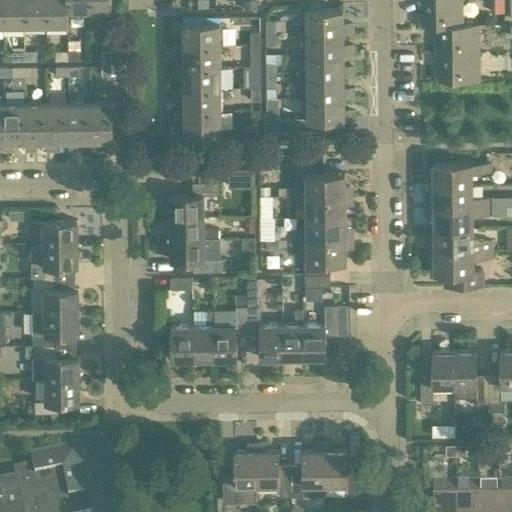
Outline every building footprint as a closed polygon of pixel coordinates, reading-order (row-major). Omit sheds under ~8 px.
[(2,0),(3,24),(24,24),(24,0),(2,0)] [(24,0),(24,24),(25,24),(46,23),(45,0),(24,0)] [(45,0),(46,23),(68,23),(68,9),(67,9),(67,0),(45,0)] [(67,0),(67,9),(68,9),(88,9),(88,0),(67,0)] [(88,0),(88,9),(111,8),(110,0),(88,0)] [(244,0),(245,8),(257,8),(256,0),(244,0)] [(422,0),(423,12),(418,12),(418,25),(439,25),(451,24),(451,23),(463,23),(462,0),(422,0)] [(343,9),(305,9),(306,32),(343,31),(353,31),(353,23),(343,23),(343,9)] [(276,20),(266,20),(266,32),(271,32),(276,32),(276,20)] [(182,22),(172,22),(172,31),(182,30),(183,44),(220,44),(220,22),(182,22)] [(439,39),(434,39),(434,52),(439,52),(475,52),(479,51),(479,23),(463,23),(451,23),(451,24),(439,25),(439,39)] [(306,32),(306,53),(343,53),(353,53),(353,45),(343,45),(343,31),(306,32)] [(260,32),(250,32),(250,44),(260,44),(260,32)] [(271,32),(266,32),(266,44),(276,44),(276,32),(271,32)] [(183,44),(173,44),(173,52),(183,52),(183,66),(220,66),(220,44),(183,44)] [(260,44),(250,44),(250,56),(260,56),(260,44)] [(111,49),(101,50),(102,62),(111,62),(111,61),(111,49)] [(80,50),(68,51),(68,60),(80,59),(80,50)] [(25,51),(13,51),(13,60),(25,60),(25,51)] [(37,51),(25,51),(25,60),(37,60),(37,51)] [(68,51),(56,51),(56,60),(68,60),(68,51)] [(439,66),(435,66),(435,79),(464,79),(479,79),(479,51),(475,52),(439,52),(439,66)] [(343,53),(306,53),(306,75),(344,74),(354,74),(354,66),(344,66),(343,53)] [(111,62),(102,62),(102,74),(111,74),(111,62)] [(276,63),(266,63),(266,75),(276,75),(276,63)] [(37,65),(25,66),(25,74),(25,75),(37,74),(37,65)] [(67,65),(55,65),(55,74),(67,74),(67,65)] [(79,65),(67,65),(67,74),(79,74),(79,65)] [(25,66),(13,66),(13,75),(25,75),(25,74),(25,66)] [(183,66),(173,66),(173,74),(183,74),(183,87),(221,87),(220,66),(183,66)] [(344,74),(306,75),(306,96),(344,96),(354,96),(354,88),(344,88),(344,74)] [(260,75),(250,75),(250,87),(260,87),(260,75)] [(276,75),(266,75),(266,87),(276,87),(276,75)] [(183,87),(173,87),(173,95),(183,95),(183,109),(221,108),(221,87),(183,87)] [(260,87),(250,87),(251,99),(261,99),(260,87)] [(264,124),(264,131),(277,131),(277,96),(267,96),(267,113),(264,113),(264,122),(264,124)] [(344,96),(306,96),(307,118),(354,117),(354,109),(344,109),(344,96)] [(89,101),(68,102),(68,139),(68,149),(76,149),(76,139),(90,139),(89,101)] [(112,101),(89,101),(90,139),(90,149),(98,149),(98,139),(112,138),(112,101)] [(4,140),(3,140),(4,150),(12,150),(11,140),(25,139),(26,139),(25,102),(4,102),(4,140)] [(26,139),(25,139),(25,149),(33,149),(33,139),(47,139),(47,102),(25,102),(26,139)] [(47,139),(47,149),(55,149),(55,139),(68,139),(68,102),(47,102),(47,139)] [(183,109),(173,109),(173,117),(183,117),(184,131),(221,131),(221,108),(183,109)] [(261,108),(251,108),(251,124),(264,124),(264,122),(264,113),(261,113),(261,108)] [(258,124),(241,125),(241,137),(258,136),(258,124)] [(433,162),(427,162),(427,171),(433,171),(433,184),(472,183),(472,171),(491,171),(490,162),(472,162),(472,161),(433,162)] [(305,186),(287,186),(288,195),(350,194),(350,186),(345,186),(345,172),(305,173),(305,186)] [(169,194),(169,216),(204,215),(204,194),(221,193),(221,181),(196,181),(197,193),(169,194)] [(433,197),(428,197),(428,206),(489,205),(489,195),(472,196),(472,183),(433,184),(433,197)] [(269,185),(260,186),(260,194),(269,193),(269,185)] [(350,194),(288,195),(288,204),(306,204),(306,217),(345,216),(345,203),(350,203),(350,194)] [(489,205),(428,206),(428,214),(433,214),(433,227),(473,227),(472,214),(489,214),(489,205)] [(204,215),(169,216),(169,237),(204,236),(219,236),(219,228),(204,228),(204,215)] [(253,215),(244,216),(245,230),(254,229),(255,229),(255,215),(253,215)] [(306,231),(288,231),(288,239),(351,237),(351,229),(345,229),(345,216),(306,217),(306,231)] [(42,219),(32,220),(32,242),(43,242),(78,241),(77,219),(42,219)] [(434,240),(428,241),(428,249),(489,248),(489,239),(473,239),(473,227),(433,227),(434,240)] [(169,237),(170,259),(193,259),(197,259),(197,271),(222,270),(222,258),(220,258),(220,236),(219,236),(204,236),(169,237)] [(351,237),(288,239),(288,247),(306,246),(306,260),(305,260),(305,273),(330,272),(330,260),(346,260),(346,246),(351,246),(351,237)] [(43,242),(32,242),(33,276),(56,276),(56,264),(78,264),(78,241),(43,242)] [(489,248),(428,249),(429,258),(434,258),(434,271),(444,271),(444,283),(482,283),(482,270),(473,270),(473,258),(490,257),(489,248)] [(330,272),(305,273),(305,285),(330,285),(330,272)] [(192,276),(170,275),(170,287),(192,287),(192,276)] [(56,276),(33,276),(33,288),(43,288),(44,310),(58,310),(79,309),(78,287),(56,287),(56,276)] [(258,288),(247,288),(247,293),(247,305),(248,330),(260,330),(260,333),(260,357),(282,357),(281,322),(260,322),(260,306),(260,304),(258,304),(258,288)] [(247,293),(236,294),(236,305),(247,305),(247,293)] [(324,322),(303,322),(303,357),(325,357),(325,329),(338,329),(337,304),(324,304),(324,322)] [(236,323),(214,323),(214,358),(236,358),(236,334),(236,331),(248,330),(247,305),(236,305),(235,305),(235,309),(236,323)] [(295,322),(281,322),(282,357),(303,357),(303,322),(303,321),(303,307),(295,308),(295,322)] [(44,310),(31,310),(31,332),(33,332),(34,344),(57,343),(57,332),(75,332),(79,332),(79,309),(58,310),(44,310)] [(205,323),(192,323),(193,358),(214,358),(214,323),(214,313),(214,309),(205,309),(205,323)] [(192,323),(171,324),(171,359),(193,358),(192,323)] [(34,344),(26,344),(26,357),(32,357),(33,378),(44,378),(54,378),(79,377),(79,355),(57,355),(57,343),(34,344)] [(500,377),(488,377),(488,402),(500,401),(500,385),(511,384),(511,349),(499,349),(500,377)] [(432,378),(420,378),(421,403),(433,403),(433,385),(454,385),(454,350),(432,350),(432,378)] [(476,350),(454,350),(454,385),(454,396),(475,395),(476,402),(488,402),(488,377),(476,377),(476,350)] [(45,400),(34,400),(35,412),(58,412),(58,400),(80,400),(79,377),(54,378),(44,378),(45,400)] [(498,439),(488,439),(488,449),(499,449),(498,439)] [(509,439),(498,439),(499,449),(509,449),(509,442),(509,439)] [(302,463),(290,463),(291,495),(325,494),(325,483),(324,447),(324,441),(315,441),(315,449),(302,449),(302,463)] [(333,441),(324,441),(324,447),(325,483),(346,482),(346,494),(358,494),(358,463),(347,463),(347,448),(333,448),(333,441)] [(234,472),(222,472),(222,495),(234,495),(234,501),(257,501),(256,483),(256,473),(256,442),(247,442),(247,449),(234,450),(234,472)] [(265,442),(256,442),(256,473),(256,483),(278,483),(279,483),(279,495),(291,495),(290,463),(279,463),(278,449),(265,449),(265,442)] [(455,444),(445,444),(445,454),(455,454),(455,444)] [(466,444),(455,444),(455,454),(466,454),(466,444)] [(0,511),(92,511),(90,501),(91,501),(90,495),(90,493),(88,494),(80,456),(71,458),(69,449),(31,457),(31,456),(31,455),(30,455),(30,456),(30,457),(32,466),(13,470),(15,480),(0,482),(0,511)] [(511,511),(511,487),(499,488),(499,511),(511,511)] [(455,511),(456,488),(434,488),(433,511),(455,511)] [(477,488),(456,488),(455,511),(477,511),(477,488)] [(477,488),(477,511),(499,511),(499,488),(477,488)]
